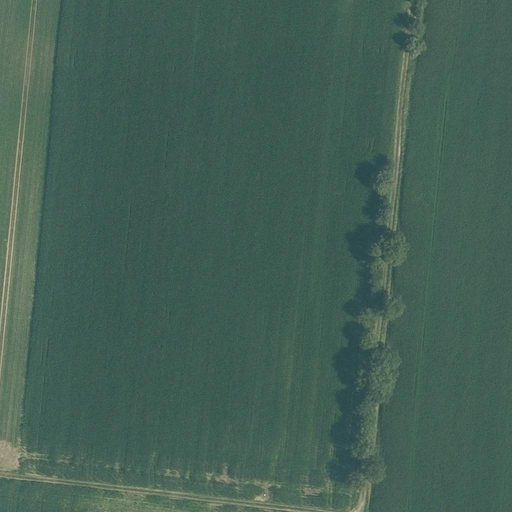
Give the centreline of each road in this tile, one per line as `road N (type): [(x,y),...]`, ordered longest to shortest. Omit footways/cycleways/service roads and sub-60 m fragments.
road 1 (track): [(412,0),(361,511)]
road 2 (track): [(317,511),(0,475)]
